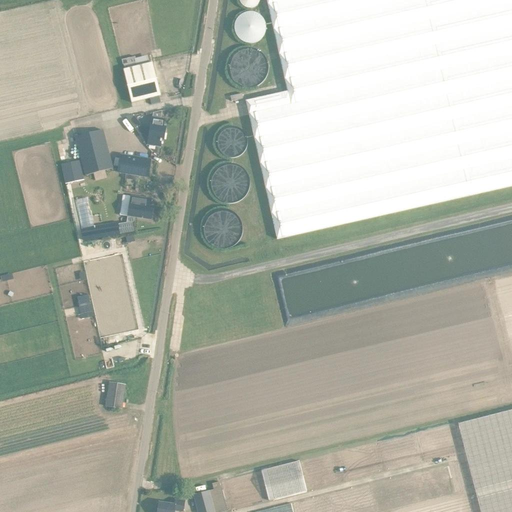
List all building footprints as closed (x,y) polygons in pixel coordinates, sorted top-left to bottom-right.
[(238,0),(238,1),(255,8),(259,0),(238,0)] [(511,0),(266,0),(287,91),(245,101),(276,239),(511,185),(511,0)] [(243,10),(233,34),(258,45),(269,21),(243,10)] [(232,50),(231,67),(236,67),(236,80),(263,81),(264,57),(252,57),(253,51),(232,50)] [(134,57),(120,60),(123,70),(137,66),(135,59),(134,57)] [(157,62),(158,67),(184,61),(183,57),(157,62)] [(123,70),(131,103),(160,95),(152,62),(137,66),(123,70)] [(144,141),(148,138),(147,144),(160,146),(161,141),(161,140),(163,140),(165,127),(162,127),(163,119),(152,117),(150,128),(140,126),(135,130),(144,141)] [(85,176),(112,169),(102,130),(75,137),(85,176)] [(65,143),(58,145),(61,162),(68,161),(65,143)] [(147,176),(150,160),(120,156),(117,171),(147,176)] [(79,161),(78,161),(61,165),(65,184),(83,180),(79,161)] [(240,162),(209,172),(218,200),(249,190),(240,162)] [(150,206),(151,199),(130,196),(127,216),(150,220),(152,207),(150,206)] [(220,232),(220,236),(209,235),(209,240),(237,242),(239,220),(231,219),(230,224),(228,224),(227,232),(220,232)] [(120,234),(118,223),(100,226),(102,237),(120,234)] [(89,294),(77,296),(82,318),(94,316),(89,294)] [(125,385),(109,383),(105,406),(121,409),(125,385)] [(339,449),(346,480),(383,472),(377,441),(339,449)] [(214,511),(221,511),(226,511),(218,482),(212,483),(214,489),(208,491),(214,511)] [(197,511),(214,511),(208,491),(193,495),(197,511)] [(291,502),(292,511),(334,511),(330,493),(291,502)] [(156,509),(155,511),(173,511),(174,510),(182,511),(184,501),(175,499),(174,504),(159,502),(158,509),(156,509)]
